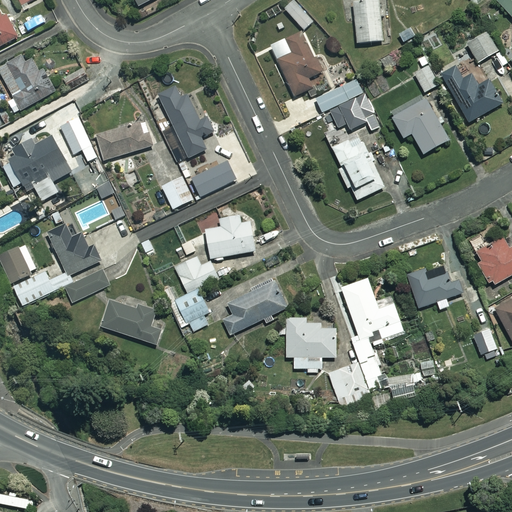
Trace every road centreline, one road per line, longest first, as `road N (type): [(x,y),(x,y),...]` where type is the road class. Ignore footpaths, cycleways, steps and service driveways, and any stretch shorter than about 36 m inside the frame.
road 1 (secondary): [(511,454),(398,486),(290,495),(174,486),(59,454)]
road 2 (residential): [(511,176),(451,209),(355,242),(320,239),(207,13)]
road 3 (residential): [(75,0),(102,33),(128,42),(207,13)]
